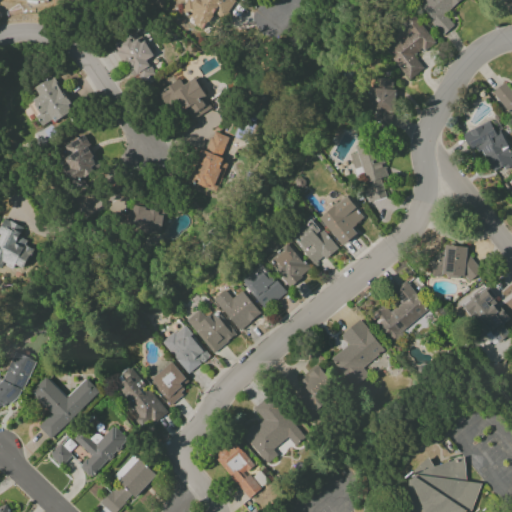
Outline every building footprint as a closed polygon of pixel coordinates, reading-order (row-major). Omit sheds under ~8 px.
[(235,0),(188,0),(180,14),(204,29),(215,10),(225,17),(235,0)] [(415,0),(442,34),(453,26),(444,13),(460,1),(458,0),(415,0)] [(408,80),(423,68),(414,57),(434,42),(412,14),(400,23),(408,34),(386,52),(408,80)] [(146,60),(153,56),(136,30),(112,45),(137,85),(155,74),(146,60)] [(33,86),(38,97),(33,99),(39,113),(35,115),(41,127),(75,111),(64,88),(59,90),(53,77),(33,86)] [(157,92),(169,114),(179,108),(188,122),(212,108),(195,78),(183,85),(179,79),(157,92)] [(367,111),(373,112),(373,127),(393,127),(394,89),(391,89),(391,79),(374,78),(374,87),(368,87),(367,111)] [(511,93),(503,82),(491,92),(511,117),(511,93)] [(511,159),(499,131),(495,133),(490,121),(462,134),(469,150),(479,146),(490,172),(502,167),(503,170),(511,165),(511,159)] [(214,191),(233,138),(209,130),(190,183),(214,191)] [(63,146),(68,156),(63,159),(70,169),(65,172),(72,184),(102,168),(83,134),(63,146)] [(351,154),(366,204),(386,197),(380,178),(386,176),(375,140),(354,147),(356,152),(351,154)] [(356,234),(351,228),(363,218),(345,197),(319,218),(341,246),(356,234)] [(126,231),(162,235),(164,212),(146,210),(146,208),(129,206),(126,231)] [(22,227),(2,218),(0,223),(0,263),(21,272),(32,245),(17,238),(22,227)] [(291,235),(315,265),(336,248),(312,218),(291,235)] [(310,268),(287,242),(267,260),(291,286),(310,268)] [(477,279),(479,266),(467,264),(469,248),(444,245),(443,253),(432,252),(429,273),(477,279)] [(285,292),(261,263),(240,279),(264,309),(285,292)] [(389,341),(428,312),(405,281),(392,291),(401,303),(388,312),(383,305),(369,316),(389,341)] [(508,334),(501,324),(509,319),(486,287),(462,304),(472,319),(477,316),(489,332),(485,334),(493,345),(508,334)] [(238,331),(260,314),(242,290),(231,299),(224,290),(213,299),(238,331)] [(215,353),(235,334),(213,312),(207,318),(198,309),(185,322),(215,353)] [(330,359),(352,387),(367,375),(361,368),(384,350),(359,320),(340,335),(347,345),(330,359)] [(187,374),(209,356),(183,325),(161,342),(187,374)] [(171,404),(184,393),(180,388),(188,381),(170,362),(150,380),(171,404)] [(298,380),(304,389),(297,393),(310,414),(338,397),(320,366),(298,380)] [(166,412),(130,368),(110,383),(146,428),(166,412)] [(99,393),(85,379),(65,397),(45,376),(29,392),(50,414),(37,426),(50,439),(99,393)] [(265,464),(277,455),(272,449),(287,438),(293,446),(303,439),(269,395),(253,408),(262,419),(243,434),(265,464)] [(89,456),(78,467),(89,478),(126,441),(112,427),(101,438),(95,432),(89,438),(81,431),(73,439),(89,456)] [(72,455),(68,451),(74,444),(67,437),(49,456),(61,466),(72,455)] [(214,456),(247,499),(260,489),(247,471),(254,465),(235,440),(214,456)] [(406,511),(462,511),(464,511),(465,511),(469,511),(480,483),(465,481),(463,456),(433,466),(427,457),(409,474),(406,511)] [(134,498),(155,475),(138,460),(118,482),(119,483),(100,504),(108,511),(115,511),(131,496),(134,498)]
